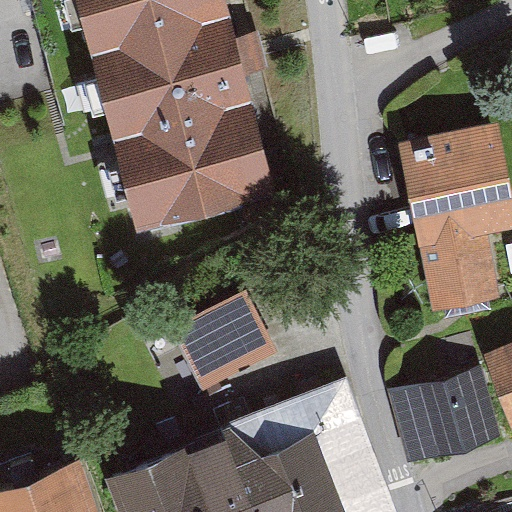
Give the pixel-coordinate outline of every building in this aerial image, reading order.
[(262,183),(216,0),(85,0),(138,213),(262,183)] [(402,139),(429,293),(486,283),(473,209),(509,203),(494,123),(402,139)] [(256,288),(178,320),(206,388),(284,356),(256,288)] [(511,327),(481,338),(511,427),(511,426),(511,327)] [(472,356),(391,376),(408,446),(490,426),(472,356)] [(226,408),(228,414),(263,511),(366,511),(387,505),(337,367),(226,408)] [(263,511),(228,414),(102,460),(121,511),(263,511)] [(0,511),(92,511),(72,446),(28,460),(23,443),(0,449),(0,511)] [(511,511),(511,487),(465,500),(468,511),(511,511)]
